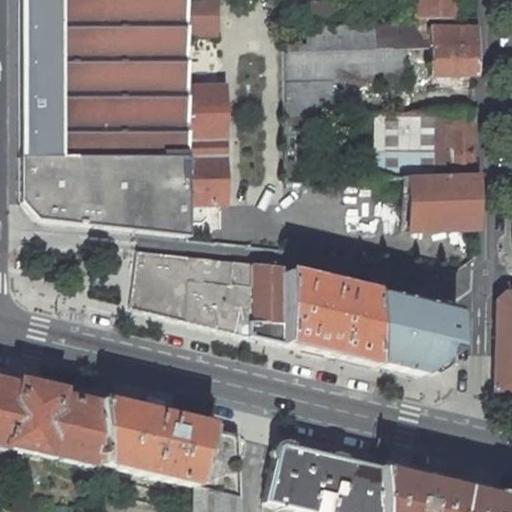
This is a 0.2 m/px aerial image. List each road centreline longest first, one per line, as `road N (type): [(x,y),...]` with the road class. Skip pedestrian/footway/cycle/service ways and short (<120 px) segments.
road 1 (primary): [(469,441),(0,330)]
road 2 (residential): [(0,235),(473,283)]
road 3 (residential): [(473,283),(484,243),(483,0)]
road 4 (residential): [(469,441),(473,283)]
